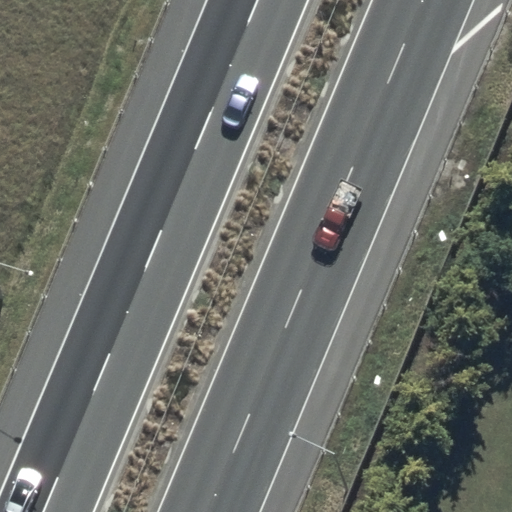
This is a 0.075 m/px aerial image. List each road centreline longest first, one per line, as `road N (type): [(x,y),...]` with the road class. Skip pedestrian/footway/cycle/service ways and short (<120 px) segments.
road 1 (trunk): [(33,511),(248,0)]
road 2 (trunk): [(428,0),(213,511)]
